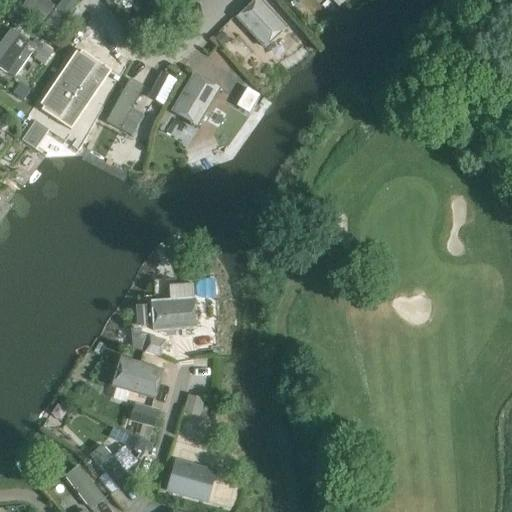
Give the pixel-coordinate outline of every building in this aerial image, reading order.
[(46,0),(27,0),(20,10),(43,26),(42,28),(55,37),(79,4),(72,0),(62,0),(55,10),(53,8),(54,6),(46,0)] [(129,0),(149,10),(154,0),(129,0)] [(262,0),(256,0),(236,18),(264,49),(288,28),(262,0)] [(278,0),(286,8),(295,0),(278,0)] [(147,22),(141,34),(156,42),(162,31),(147,22)] [(11,29),(0,44),(0,68),(8,74),(15,77),(24,66),(32,54),(36,48),(33,45),(30,43),(28,41),(20,36),(18,34),(11,29)] [(222,32),(214,40),(223,49),(231,41),(222,32)] [(36,48),(32,54),(35,56),(33,58),(44,66),(54,52),(37,40),(33,45),(36,48)] [(103,64),(91,55),(63,96),(75,105),(103,64)] [(114,69),(107,79),(117,85),(124,76),(114,69)] [(171,112),(198,128),(221,89),(194,74),(171,112)] [(156,75),(147,90),(166,101),(175,86),(156,75)] [(130,80),(106,124),(120,131),(144,88),(130,80)] [(247,88),(237,107),(250,114),(260,96),(247,88)] [(151,302),(153,333),(198,330),(196,299),(151,302)] [(150,306),(136,307),(137,327),(152,326),(150,306)] [(149,336),(144,353),(161,358),(166,341),(149,336)] [(121,357),(112,388),(155,401),(164,370),(121,357)] [(188,395),(183,413),(199,418),(205,400),(188,395)] [(135,404),(130,422),(138,424),(153,428),(155,429),(160,411),(135,404)] [(132,434),(126,448),(143,456),(149,443),(135,436),(132,434)] [(90,457),(119,490),(131,479),(102,446),(90,457)] [(217,472),(175,461),(166,493),(208,504),(217,472)] [(105,500),(79,466),(65,477),(91,511),(105,500)]
